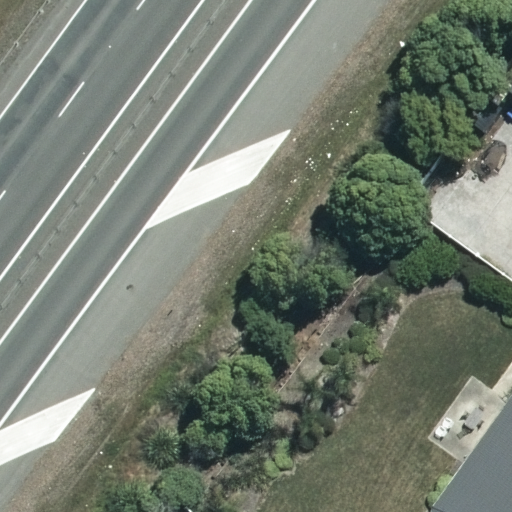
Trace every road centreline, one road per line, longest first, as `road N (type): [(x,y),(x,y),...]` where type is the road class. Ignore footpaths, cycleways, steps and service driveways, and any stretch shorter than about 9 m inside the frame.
road 1 (trunk): [(270,0),(0,369)]
road 2 (trunk): [(0,201),(144,0)]
